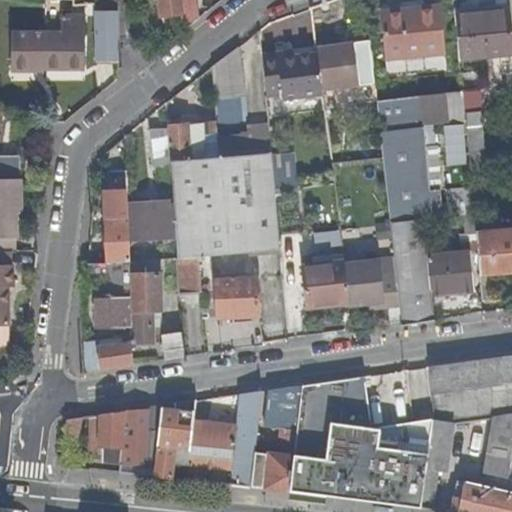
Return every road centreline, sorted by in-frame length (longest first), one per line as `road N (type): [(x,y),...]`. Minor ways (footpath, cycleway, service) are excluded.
road 1 (residential): [(271,0),(80,146),(52,396)]
road 2 (residential): [(52,396),(511,333)]
